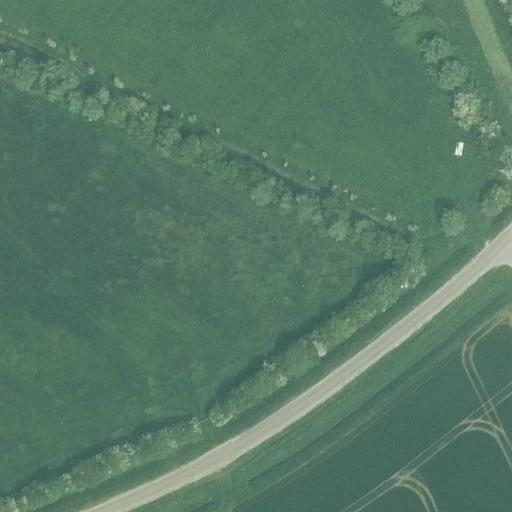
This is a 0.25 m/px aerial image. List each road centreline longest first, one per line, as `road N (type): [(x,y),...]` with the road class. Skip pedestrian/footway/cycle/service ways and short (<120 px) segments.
road 1 (track): [(0,37),(427,245),(483,228),(511,242)]
road 2 (unclassified): [(102,511),(264,432),(511,238)]
